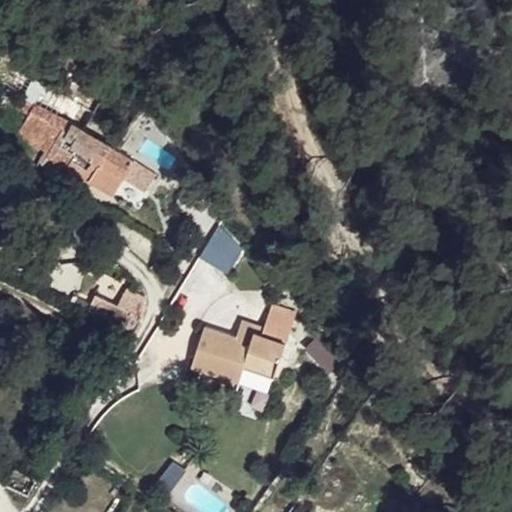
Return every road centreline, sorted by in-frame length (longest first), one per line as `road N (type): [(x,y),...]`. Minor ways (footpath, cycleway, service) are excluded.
road 1 (track): [(255,0),(346,241),(425,363),(511,421)]
road 2 (track): [(126,379),(88,419),(31,511)]
